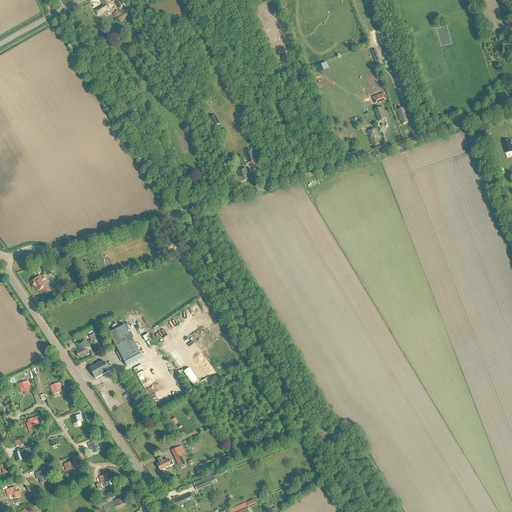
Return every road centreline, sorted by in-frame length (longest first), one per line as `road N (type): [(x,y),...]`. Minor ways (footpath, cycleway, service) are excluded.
road 1 (track): [(43,0),(354,511)]
road 2 (unclassified): [(3,262),(30,248),(81,246),(511,107)]
road 3 (tertiary): [(160,501),(9,273)]
